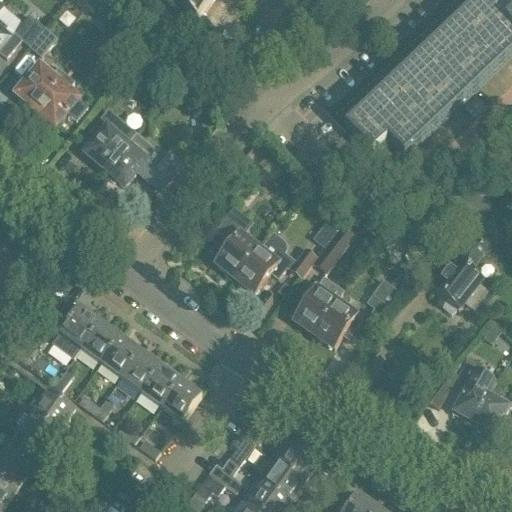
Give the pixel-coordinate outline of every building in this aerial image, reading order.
[(83,10),(90,2),(88,0),(75,0),(74,2),(83,10)] [(177,0),(197,29),(215,0),(177,0)] [(511,0),(484,0),(346,132),(364,150),(364,149),(374,159),(389,145),(405,161),(511,58),(511,0)] [(29,51),(45,33),(29,20),(14,38),(29,51)] [(6,32),(0,26),(0,55),(9,45),(1,38),(6,32)] [(45,33),(29,51),(42,62),(58,44),(45,33)] [(137,66),(150,51),(140,42),(127,57),(137,66)] [(144,84),(159,67),(150,60),(135,76),(144,84)] [(28,109),(35,115),(57,89),(64,82),(64,83),(67,80),(59,73),(52,81),(39,70),(16,99),(17,101),(18,103),(20,106),(22,107),(24,108),(26,109),(28,109)] [(52,131),(55,131),(56,132),(79,104),(68,94),(75,87),(67,80),(64,83),(64,82),(57,89),(35,115),(43,121),(43,124),(44,126),(46,128),(48,130),(50,131),(52,131)] [(202,129),(217,129),(216,111),(201,112),(202,129)] [(105,175),(127,149),(136,138),(109,114),(90,136),(98,143),(85,159),(94,166),(94,169),(99,174),(103,173),(105,175)] [(124,192),(153,157),(156,155),(136,138),(127,149),(105,175),(107,177),(107,180),(112,184),(116,184),(124,192)] [(169,186),(173,181),(187,165),(172,152),(154,173),(169,186)] [(277,190),(293,207),(304,198),(287,179),(277,190)] [(413,192),(415,218),(488,214),(487,188),(413,192)] [(215,216),(220,209),(216,206),(211,212),(215,216)] [(236,284),(259,254),(248,246),(251,243),(245,238),(253,228),(233,212),(213,238),(231,251),(217,269),(236,284)] [(314,268),(327,278),(355,243),(341,233),(314,268)] [(287,254),(286,249),(284,245),(273,237),(260,254),(259,254),(236,284),(255,299),(272,278),(279,283),(288,272),(299,281),(312,263),(304,257),(296,267),(285,258),(287,254)] [(474,314),(487,297),(478,290),(482,285),(469,275),(487,252),(476,243),(434,296),(446,306),(444,312),(451,318),(457,314),(458,315),(465,307),(474,314)] [(295,326),(315,340),(336,307),(342,299),(344,297),(324,283),(319,290),(316,287),(308,299),(311,302),(295,326)] [(367,307),(374,312),(366,323),(377,331),(401,298),(384,285),(367,307)] [(336,307),(315,340),(334,353),(346,336),(352,340),(362,325),(336,307)] [(73,364),(80,355),(100,327),(80,312),(78,314),(70,308),(52,333),(51,334),(59,340),(52,350),(73,365),(73,364)] [(80,355),(100,369),(120,341),(100,327),(80,355)] [(140,356),(120,341),(100,369),(120,383),(140,356)] [(120,383),(140,397),(160,370),(140,356),(120,383)] [(472,427),(474,428),(489,400),(488,400),(496,387),(474,374),(479,367),(469,361),(458,380),(467,385),(465,390),(467,391),(452,419),(454,420),(455,418),(463,422),(463,425),(469,429),(472,427)] [(140,397),(162,412),(181,385),(160,370),(140,397)] [(55,391),(62,396),(74,380),(66,375),(55,391)] [(181,385),(162,412),(182,427),(202,400),(181,385)] [(49,396),(34,416),(61,436),(76,416),(49,396)] [(436,397),(429,406),(438,413),(445,403),(436,397)] [(489,400),(474,428),(476,429),(476,433),(482,436),(486,434),(493,438),(491,441),(493,442),(510,411),(489,400)] [(94,419),(99,412),(84,401),(79,409),(94,419)] [(99,412),(94,419),(102,425),(114,409),(106,403),(99,412)] [(12,431),(20,437),(46,456),(61,436),(34,416),(27,411),(12,431)] [(251,433),(262,440),(269,430),(259,423),(251,433)] [(135,449),(140,442),(124,430),(119,437),(135,449)] [(20,437),(5,457),(32,477),(46,456),(20,437)] [(155,464),(161,457),(145,445),(139,452),(155,464)] [(279,468),(306,488),(321,468),(294,448),(279,468)] [(237,453),(229,463),(240,470),(248,459),(237,452),(237,453)] [(0,463),(0,484),(17,497),(32,477),(5,457),(0,463)] [(217,469),(209,479),(236,498),(243,489),(232,480),(240,470),(229,463),(222,473),(217,469)] [(292,508),(306,488),(279,468),(265,488),(292,508)] [(218,500),(225,491),(209,479),(194,499),(204,507),(205,507),(213,496),(218,500)] [(0,511),(5,511),(17,497),(0,484),(0,511)] [(254,511),(288,511),(292,508),(265,488),(250,509),(254,511)] [(377,511),(359,498),(348,511),(377,511)] [(187,509),(190,511),(200,511),(204,507),(194,499),(187,509)]
